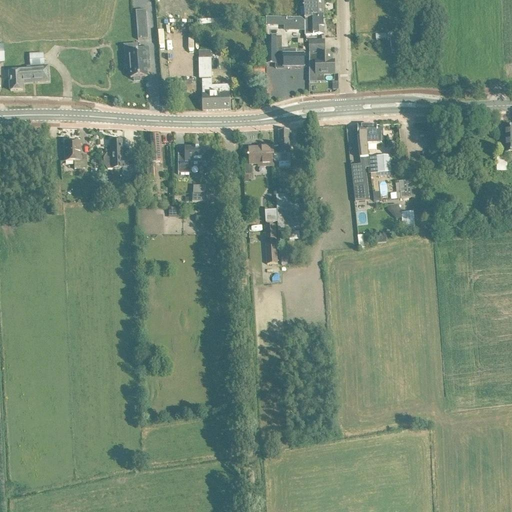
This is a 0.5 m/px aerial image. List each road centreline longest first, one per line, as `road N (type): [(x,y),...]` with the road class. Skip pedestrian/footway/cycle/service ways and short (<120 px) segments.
road 1 (unclassified): [(253,511),(229,122)]
road 2 (secondary): [(0,116),(229,122)]
